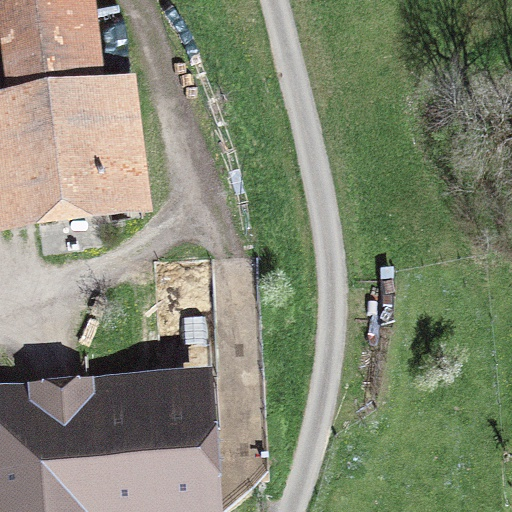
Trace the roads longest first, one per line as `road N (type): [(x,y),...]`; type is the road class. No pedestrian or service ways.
road 1 (track): [(290,511),(314,439),(334,295),(330,229),(272,0)]
road 2 (track): [(126,0),(184,147),(190,210)]
road 3 (track): [(0,315),(69,292),(190,210)]
